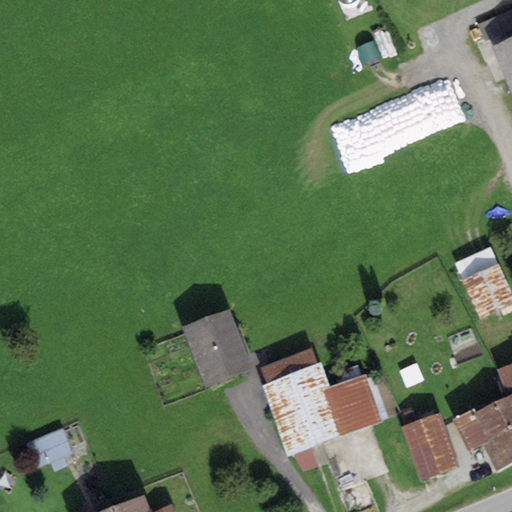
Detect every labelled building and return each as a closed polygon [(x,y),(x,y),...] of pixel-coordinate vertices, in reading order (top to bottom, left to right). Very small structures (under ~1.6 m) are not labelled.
[(511,43),(491,52),(511,101),(511,43)] [(497,278),(463,289),(476,329),(510,318),(497,278)] [(229,314),(182,332),(205,391),(252,374),(229,314)] [(268,386),(260,389),(287,460),(384,423),(366,377),(331,390),(322,366),(318,368),(312,352),(262,371),(268,386)] [(511,466),(511,399),(477,416),(476,414),(455,424),(470,455),(485,448),(497,474),(511,466)] [(458,470),(440,418),(401,432),(419,483),(458,470)] [(63,431),(27,445),(37,470),(51,464),(55,473),(68,468),(65,459),(73,455),(63,431)] [(149,511),(145,501),(118,511),(149,511)]
